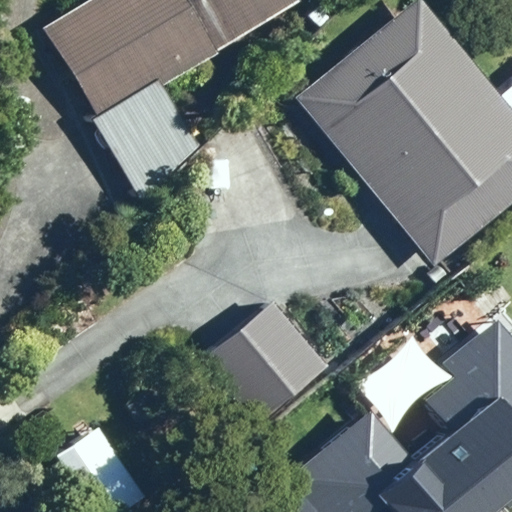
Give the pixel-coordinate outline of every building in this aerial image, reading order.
[(89,0),(44,28),(98,116),(93,119),(142,200),(198,148),(162,89),(219,54),(217,51),(299,0),(89,0)] [(411,0),(296,97),(435,264),(511,199),(511,76),(496,89),(421,0),(411,0)] [(248,114),(215,136),(250,191),(284,168),(248,114)] [(429,399),(456,431),(414,465),(370,412),(292,477),(298,485),(266,511),(350,511),(352,511),(495,511),(511,498),(511,340),(494,319),(444,361),(456,376),(429,399)] [(240,379),(226,389),(234,401),(249,392),(240,379)]
